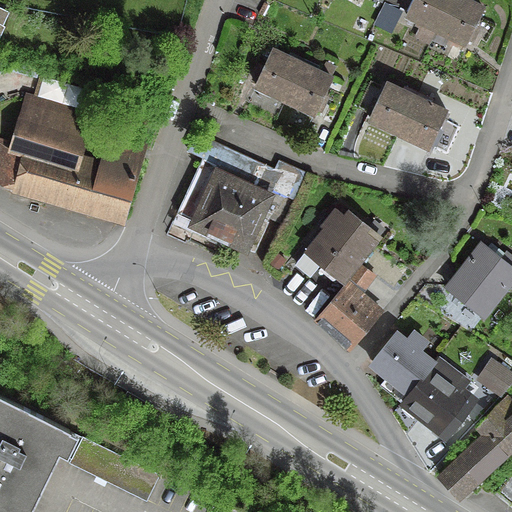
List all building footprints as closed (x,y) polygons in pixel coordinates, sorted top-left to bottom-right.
[(375,0),(396,10),(401,0),(375,0)] [(448,0),(412,0),(405,14),(422,23),(415,37),(428,43),(435,29),(434,29),(448,0)] [(481,8),(463,0),(448,0),(434,29),(435,29),(464,43),(481,8)] [(270,50),(254,85),(283,99),(300,64),(270,50)] [(283,99),(313,113),(329,78),(300,64),(283,99)] [(398,133),(414,98),(384,84),(383,87),(368,80),(356,107),(370,114),(368,119),(398,133)] [(137,169),(140,158),(130,155),(134,142),(110,136),(101,170),(59,156),(72,116),(31,98),(30,100),(28,99),(14,147),(0,142),(0,177),(14,182),(12,188),(124,220),(137,169)] [(398,133),(427,147),(444,112),(414,98),(398,133)] [(80,113),(78,119),(87,123),(90,117),(80,113)] [(186,151),(200,157),(175,213),(193,222),(192,223),(212,233),(209,240),(218,244),(221,237),(234,243),(235,242),(252,250),(265,222),(256,218),(266,199),(274,202),(266,217),(280,224),(303,173),(276,161),(272,170),(193,134),(186,151)] [(328,216),(324,212),(317,222),(323,228),(294,263),(308,275),(319,262),(342,281),(357,263),(373,242),(361,232),(365,227),(346,211),(342,216),(334,210),(328,216)] [(511,276),(511,269),(480,244),(446,288),(481,316),(511,276)] [(313,320),(348,349),(379,312),(352,289),(357,283),(362,287),(372,275),(357,263),(342,281),(344,283),(313,320)] [(427,366),(428,367),(431,363),(416,351),(423,343),(411,333),(404,342),(393,334),(371,362),(386,375),(378,386),(399,402),(400,400),(401,401),(427,366)] [(430,368),(428,367),(427,366),(401,401),(444,434),(471,399),(460,391),(467,382),(437,359),(430,368)] [(511,380),(511,378),(491,363),(480,378),(501,393),(511,380)] [(152,401),(128,387),(124,394),(148,408),(152,401)] [(28,511),(69,430),(0,396),(0,511),(28,511)] [(440,476),(458,495),(511,445),(511,405),(504,397),(493,407),(477,426),(485,435),(440,476)] [(145,501),(158,474),(80,436),(67,463),(145,501)] [(511,470),(495,492),(511,506),(511,470)]
